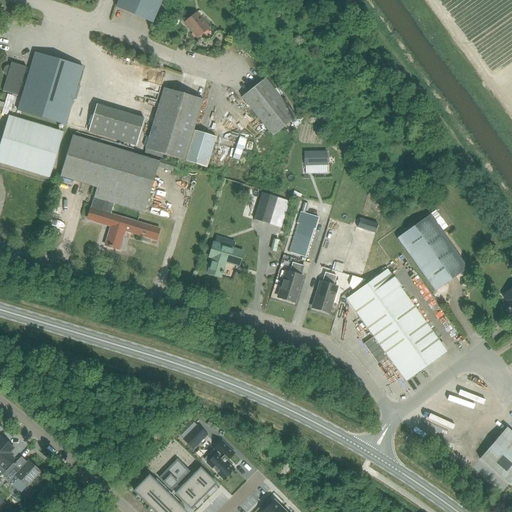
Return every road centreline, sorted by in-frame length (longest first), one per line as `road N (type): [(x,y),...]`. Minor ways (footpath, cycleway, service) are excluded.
road 1 (unclassified): [(394,417),(339,352),(0,246)]
road 2 (secondary): [(365,452),(195,371),(0,310)]
road 3 (unclassified): [(251,53),(227,73),(24,0)]
road 4 (residential): [(126,511),(0,402)]
road 5 (unclassified): [(394,417),(479,351),(511,393)]
